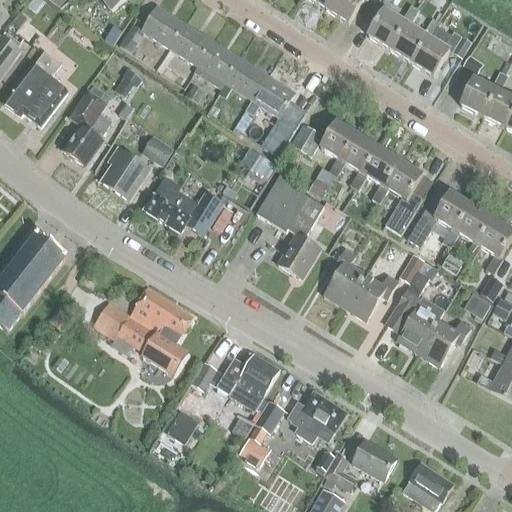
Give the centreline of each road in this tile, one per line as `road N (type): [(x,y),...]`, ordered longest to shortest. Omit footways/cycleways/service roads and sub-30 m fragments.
road 1 (tertiary): [(511,483),(108,242),(0,161)]
road 2 (residential): [(227,0),(511,176)]
